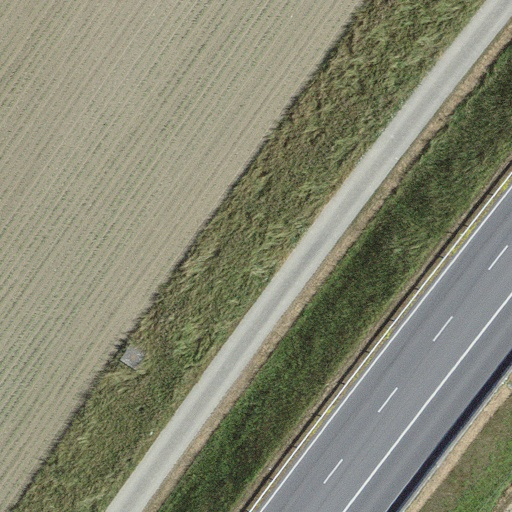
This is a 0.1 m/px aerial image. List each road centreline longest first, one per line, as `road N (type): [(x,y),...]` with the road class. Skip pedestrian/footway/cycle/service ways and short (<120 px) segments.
road 1 (track): [(506,0),(124,511)]
road 2 (primary): [(511,267),(323,511)]
